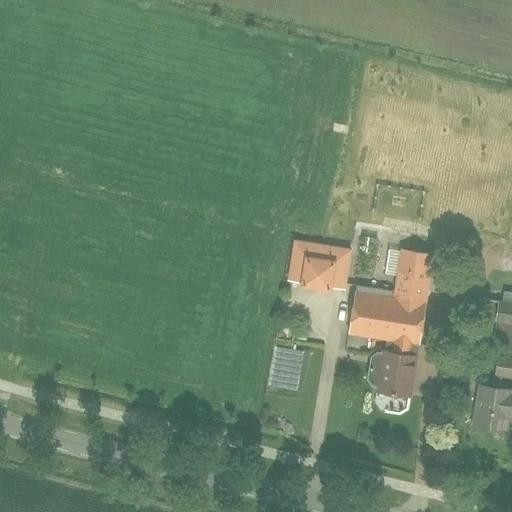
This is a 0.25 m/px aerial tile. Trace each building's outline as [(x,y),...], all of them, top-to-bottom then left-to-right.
[(374,154),(375,106),(363,105),(362,153),(374,154)] [(487,224),(499,140),(441,132),(437,163),(418,160),(418,159),(400,157),(396,188),(370,184),(366,207),(487,224)] [(293,240),(287,279),(342,288),(348,249),(293,240)] [(411,396),(425,303),(432,254),(402,250),(396,291),(356,285),(349,334),(387,339),(378,391),(411,396)] [(511,378),(511,303),(499,301),(499,303),(481,300),(478,305),(476,309),(476,313),(479,318),(495,320),(490,353),(498,354),(495,376),(511,378)] [(511,416),(511,389),(480,385),(474,426),(506,430),(509,416),(511,416)]
